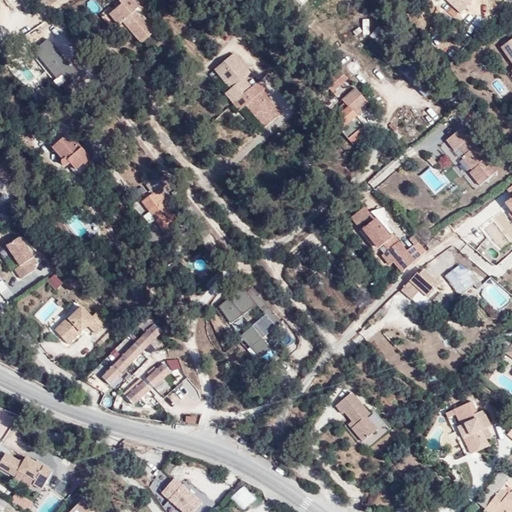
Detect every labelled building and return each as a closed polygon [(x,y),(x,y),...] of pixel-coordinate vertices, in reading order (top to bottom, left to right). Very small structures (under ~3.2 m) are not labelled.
[(163,20),(151,5),(148,7),(142,0),(110,0),(107,3),(124,23),(135,14),(149,31),(163,20)] [(408,16),(405,13),(403,10),(383,29),(387,34),(408,16)] [(46,38),(32,51),(63,83),(77,69),(46,38)] [(511,39),(500,47),(511,65),(511,70),(511,71),(511,72),(511,39)] [(437,52),(441,47),(434,41),(430,45),(437,52)] [(235,51),(214,67),(230,87),(224,91),(239,110),(246,104),(264,127),(283,112),(235,51)] [(425,61),(419,56),(411,64),(417,69),(425,61)] [(359,66),(352,58),(333,75),(336,81),(342,76),(345,79),(359,66)] [(352,115),(362,126),(378,112),(366,99),(379,88),(366,75),(354,86),(360,93),(348,104),(354,112),(352,115)] [(490,83),(500,98),(509,92),(498,77),(490,83)] [(378,112),(362,126),(366,131),(382,116),(378,112)] [(60,139),(74,127),(77,124),(70,117),(54,132),(60,139)] [(356,119),(342,130),(347,136),(361,126),(356,119)] [(475,132),(478,129),(469,120),(454,132),(462,142),(466,139),(473,147),(470,150),(482,163),(479,165),(488,177),(505,163),(484,137),(481,139),(475,132)] [(92,149),(96,146),(89,138),(85,141),(74,127),(60,139),(58,140),(69,152),(67,155),(67,157),(69,159),(72,160),(73,158),(76,157),(81,162),(93,151),(92,149)] [(352,143),(366,136),(362,129),(348,135),(352,143)] [(484,137),(478,129),(475,132),(481,139),(484,137)] [(91,159),(92,161),(102,153),(96,146),(92,149),(93,151),(81,162),(76,157),(73,158),(81,167),(91,159)] [(170,226),(184,217),(188,214),(160,175),(152,180),(158,189),(148,196),(170,226)] [(3,187),(0,184),(0,219),(23,201),(9,182),(3,187)] [(511,215),(511,183),(506,188),(511,195),(502,202),(511,215)] [(403,247),(412,259),(422,250),(423,249),(409,228),(405,230),(387,203),(384,204),(376,191),(364,200),(370,209),(378,204),(381,208),(374,212),(389,232),(395,229),(399,235),(394,238),(400,244),(398,247),(399,249),(403,247)] [(219,224),(198,199),(190,205),(212,232),(219,224)] [(188,214),(184,217),(189,223),(193,220),(188,214)] [(151,231),(163,246),(171,239),(159,224),(151,231)] [(392,239),(398,247),(400,244),(394,238),(392,239)] [(171,239),(163,246),(173,259),(181,252),(171,239)] [(60,279),(58,274),(55,269),(59,265),(45,246),(32,254),(46,275),(41,277),(46,288),(60,279)] [(462,254),(469,262),(473,259),(476,257),(469,249),(462,254)] [(435,286),(456,266),(441,250),(436,255),(434,253),(418,270),(435,286)] [(473,259),(483,271),(488,267),(479,255),(476,257),(473,259)] [(473,259),(469,262),(467,263),(478,275),(483,271),(473,259)] [(55,269),(58,274),(63,271),(59,265),(55,269)] [(465,278),(457,272),(449,281),(457,287),(465,278)] [(16,274),(0,282),(0,290),(5,300),(24,290),(16,274)] [(218,305),(232,323),(257,304),(243,286),(218,305)] [(439,293),(432,300),(440,308),(447,300),(439,293)] [(269,308),(240,333),(260,357),(271,347),(262,337),(280,321),(269,308)] [(98,328),(85,340),(96,351),(115,332),(124,340),(134,330),(124,319),(119,325),(109,314),(96,326),(98,328)] [(111,384),(162,330),(153,321),(101,375),(111,384)] [(82,338),(85,340),(98,328),(96,326),(95,325),(82,338)] [(136,366),(146,359),(142,353),(132,360),(136,366)] [(167,359),(169,369),(180,367),(178,357),(167,359)] [(183,373),(179,367),(171,372),(164,362),(146,374),(156,390),(183,373)] [(367,383),(351,363),(333,376),(339,384),(343,382),(349,392),(344,394),(357,413),(373,402),(363,386),(367,383)] [(171,409),(196,389),(187,378),(162,398),(171,409)] [(143,379),(125,393),(133,403),(151,389),(143,379)] [(456,394),(460,406),(465,404),(460,387),(444,392),(446,397),(456,394)] [(465,404),(460,406),(453,409),(456,420),(451,421),(457,439),(482,430),(475,412),(485,409),(479,393),(470,396),(471,401),(465,404)] [(104,397),(101,406),(110,408),(112,399),(104,397)] [(186,413),(184,422),(198,425),(199,415),(186,413)] [(2,473),(11,478),(13,474),(21,479),(22,477),(39,486),(37,490),(46,495),(56,478),(30,463),(21,467),(9,460),(2,473)] [(471,488),(476,492),(491,475),(486,472),(471,488)] [(163,494),(158,488),(169,479),(164,473),(148,485),(158,497),(163,494)] [(11,478),(19,483),(21,479),(13,474),(11,478)] [(491,475),(476,492),(472,497),(479,503),(485,497),(498,508),(495,511),(508,511),(511,508),(511,485),(510,488),(495,475),(491,475)] [(160,495),(186,511),(193,511),(203,496),(171,477),(160,495)] [(243,485),(230,497),(243,510),(255,498),(243,485)] [(16,491),(9,500),(27,511),(33,502),(16,491)] [(97,511),(88,503),(80,511),(97,511)]
